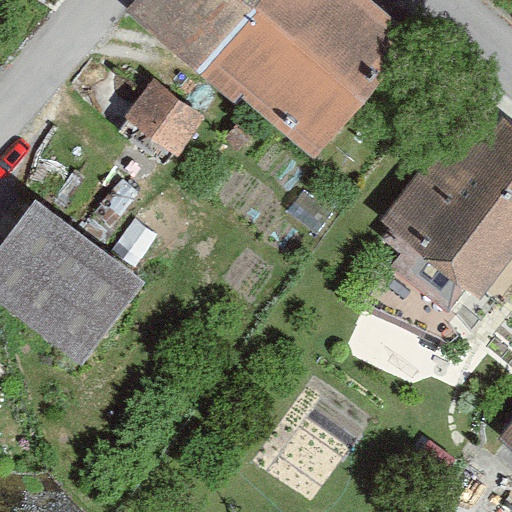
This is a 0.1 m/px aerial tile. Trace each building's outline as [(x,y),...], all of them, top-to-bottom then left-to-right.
[(412,30),(374,0),(140,0),(136,5),(315,150),(412,30)] [(212,128),(154,90),(123,137),(182,175),(212,128)] [(511,266),(511,124),(484,102),(380,235),(477,311),(511,266)] [(145,281),(41,203),(0,257),(0,313),(80,372),(145,281)] [(511,426),(499,443),(511,452),(511,426)]
